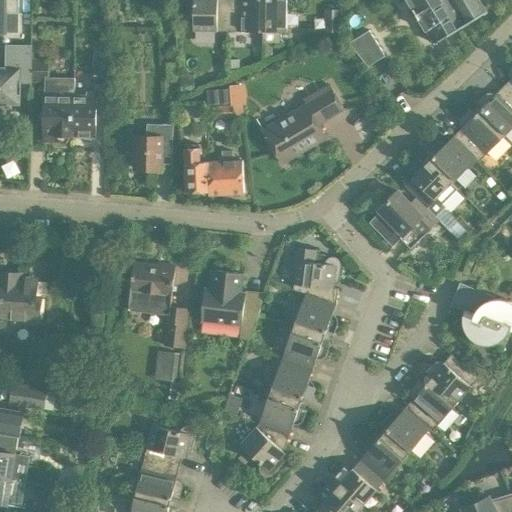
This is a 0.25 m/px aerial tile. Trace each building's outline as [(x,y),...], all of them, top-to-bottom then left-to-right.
[(0,0),(0,32),(6,33),(6,13),(19,13),(18,0),(0,0)] [(193,31),(227,31),(227,0),(188,0),(189,1),(193,2),(193,31)] [(227,0),(227,31),(262,31),(262,0),(227,0)] [(262,0),(262,31),(262,42),(280,42),(280,31),(287,31),(286,0),(262,0)] [(408,0),(434,43),(486,11),(479,0),(408,0)] [(338,10),(325,10),(325,32),(338,32),(338,10)] [(385,56),(369,30),(348,43),(367,67),(385,56)] [(6,70),(0,70),(0,101),(15,102),(16,81),(30,82),(31,46),(6,46),(6,70)] [(104,56),(93,57),(93,83),(104,83),(104,80),(104,58),(104,56)] [(114,58),(104,58),(104,80),(114,80),(114,58)] [(71,136),(72,96),(74,96),(75,78),(47,78),(47,59),(31,59),(30,64),(32,64),(32,82),(45,82),(43,142),(66,143),(71,136)] [(510,79),(502,87),(511,96),(511,65),(509,69),(508,72),(508,74),(509,77),(510,79)] [(194,92),(193,74),(181,74),(181,93),(194,92)] [(304,100),(306,104),(262,131),(283,164),(326,138),(318,124),(344,109),(329,85),(304,100)] [(503,136),(511,127),(511,96),(502,87),(495,93),(493,92),(489,92),(486,93),(484,94),(477,101),(482,107),(478,111),(503,136)] [(208,107),(220,106),(232,106),(230,88),(206,90),(208,107)] [(86,96),(74,96),(72,96),(71,136),(95,136),(96,92),(86,92),(86,96)] [(232,106),(220,106),(220,119),(234,118),(233,105),(232,106)] [(208,107),(205,108),(206,120),(220,119),(220,106),(208,107)] [(462,127),(453,136),(476,159),(478,161),(503,136),(478,111),(474,115),(469,110),(462,116),(460,120),(460,123),(461,125),(462,127)] [(146,137),(128,136),(128,150),(135,150),(135,168),(161,169),(161,164),(172,164),(173,125),(146,124),(146,137)] [(451,183),(456,178),(465,188),(476,177),(467,168),(476,159),(453,136),(447,142),(442,141),(438,142),(435,143),(427,150),(433,156),(428,160),(451,183)] [(186,190),(208,189),(207,162),(199,162),(198,144),(184,145),(186,190)] [(222,151),(222,156),(217,156),(218,161),(207,162),(208,189),(209,194),(243,192),(242,160),(233,161),(233,150),(222,151)] [(451,183),(428,160),(425,164),(419,159),(411,167),(410,170),(411,174),(412,177),(404,185),(416,197),(436,216),(445,207),(442,204),(457,189),(451,183)] [(422,237),(421,236),(439,219),(436,216),(416,197),(411,202),(399,190),(378,210),(380,212),(373,218),(395,242),(400,238),(409,248),(422,237)] [(293,287),(305,292),(336,303),(337,288),(330,287),(330,282),(339,283),(341,265),(340,261),(338,257),(333,256),(328,257),(326,260),(325,263),(318,262),(319,249),(294,246),(292,268),(295,269),(293,287)] [(156,266),(133,263),(127,308),(166,313),(163,345),(182,347),(185,323),(182,323),(184,307),(176,306),(172,293),(175,265),(156,263),(156,266)] [(249,338),(260,305),(243,303),(245,293),(240,292),(242,273),(211,269),(209,288),(204,288),(200,320),(240,325),(239,337),(249,338)] [(19,273),(0,271),(0,326),(5,327),(6,316),(39,319),(41,298),(35,298),(37,279),(19,278),(19,273)] [(455,294),(482,305),(479,308),(478,309),(477,311),(476,313),(475,314),(473,319),(482,322),(483,318),(484,317),(485,317),(485,316),(486,316),(487,316),(488,316),(489,316),(490,317),(491,317),(491,318),(492,319),(492,320),(492,321),(491,322),(493,322),(493,323),(493,324),(493,326),(494,326),(494,327),(495,328),(496,328),(497,329),(499,328),(500,328),(501,327),(501,326),(503,322),(511,325),(510,330),(510,329),(511,329),(511,302),(509,300),(504,299),(498,298),(493,299),(494,296),(460,282),(455,294)] [(305,292),(294,325),(324,335),(326,331),(333,333),(337,323),(337,318),(335,315),(332,313),(336,303),(305,292)] [(482,305),(455,294),(451,305),(464,310),(463,313),(463,317),(463,321),(463,324),(464,328),(466,332),(469,336),(471,338),(475,341),(478,342),(481,344),(487,344),(491,344),(496,343),(499,341),(503,339),(506,336),(509,333),(510,330),(511,325),(503,322),(501,326),(501,327),(500,328),(499,328),(497,329),(496,328),(495,328),(494,327),(494,326),(493,326),(493,324),(493,323),(493,322),(491,322),(492,321),(492,320),(492,319),(491,318),(491,317),(490,317),(489,316),(488,316),(487,316),(486,316),(485,316),(485,317),(484,317),(483,318),(482,322),(473,319),(475,314),(476,313),(477,311),(478,309),(479,308),(482,305)] [(294,325),(282,358),(312,369),(316,358),(321,357),(326,354),(329,344),(322,341),(324,335),(294,325)] [(155,352),(156,378),(176,377),(174,351),(155,352)] [(432,375),(428,380),(455,404),(478,377),(452,353),(444,362),(440,360),(436,360),(433,360),(425,370),(432,375)] [(282,358),(270,391),(301,402),(302,397),(310,399),(315,386),(312,381),(309,379),(312,369),(282,358)] [(48,389),(50,376),(5,368),(2,381),(48,389)] [(432,430),(455,404),(428,380),(425,384),(418,379),(410,387),(409,390),(410,393),(413,397),(405,407),(429,428),(432,430)] [(53,411),(56,391),(11,384),(8,404),(53,411)] [(259,423),(258,424),(289,435),(293,423),(298,422),(302,420),(306,409),(299,407),(301,402),(270,391),(259,423)] [(406,454),(429,428),(405,407),(398,416),(394,414),(391,413),(388,413),(379,423),(386,429),(382,433),(406,454)] [(0,432),(16,435),(18,436),(22,412),(0,408),(0,432)] [(284,447),(289,435),(258,424),(241,445),(259,462),(258,468),(258,471),(261,474),(266,476),(270,476),(284,460),(278,454),(284,447)] [(152,426),(144,459),(178,468),(182,451),(190,453),(194,436),(195,433),(195,430),(192,426),(188,425),(183,425),(180,427),(179,432),(152,426)] [(72,426),(69,445),(83,447),(86,428),(72,426)] [(384,480),(406,454),(382,433),(379,437),(372,431),(365,439),(364,444),(365,446),(369,449),(359,460),(384,480)] [(0,477),(24,481),(28,455),(13,453),(16,435),(0,432),(0,477)] [(144,459),(135,493),(170,502),(171,497),(179,498),(181,487),(181,483),(179,480),(175,478),(178,468),(144,459)] [(341,481),(337,486),(361,506),(384,480),(359,460),(352,468),(349,466),(346,466),(342,467),(334,475),(341,481)] [(0,503),(20,506),(21,497),(24,481),(0,477),(0,503)] [(321,503),(313,511),(356,511),(361,506),(337,486),(333,490),(326,484),(320,492),(318,496),(319,498),(321,503)] [(135,493),(130,511),(175,511),(176,509),(169,507),(170,502),(135,493)] [(489,496),(475,503),(479,511),(511,511),(511,503),(509,494),(491,500),(489,496)] [(479,511),(475,503),(461,509),(462,511),(479,511)]
